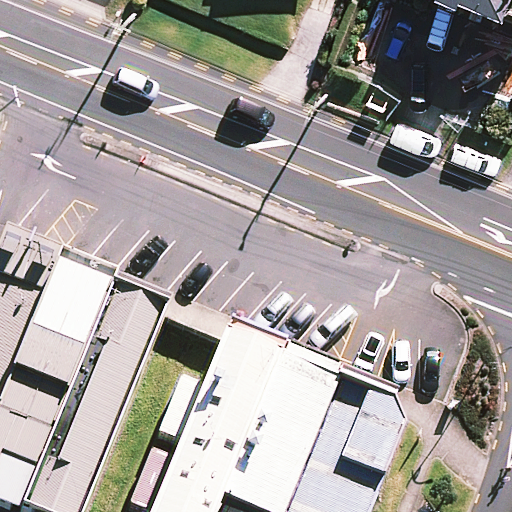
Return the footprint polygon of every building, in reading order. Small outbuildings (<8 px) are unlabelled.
[(59,258),(50,280),(0,404),(0,511),(91,511),(176,305),(59,258)] [(0,404),(50,280),(0,259),(0,404)] [(235,342),(165,511),(219,511),(281,361),(235,342)] [(291,511),(343,386),(281,361),(219,511),(291,511)] [(386,404),(343,386),(291,511),(374,511),(402,445),(386,404)]
